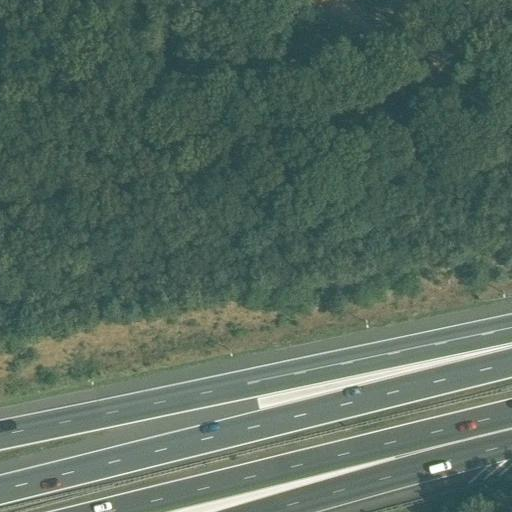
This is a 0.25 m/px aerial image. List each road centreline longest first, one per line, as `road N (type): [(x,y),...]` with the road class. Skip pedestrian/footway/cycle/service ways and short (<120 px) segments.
road 1 (motorway): [(511,358),(0,490)]
road 2 (motorway): [(511,347),(247,385),(0,434)]
road 3 (track): [(450,58),(380,112),(286,159),(0,207)]
road 4 (motorway): [(112,511),(432,441)]
road 5 (motorway): [(237,511),(432,441)]
